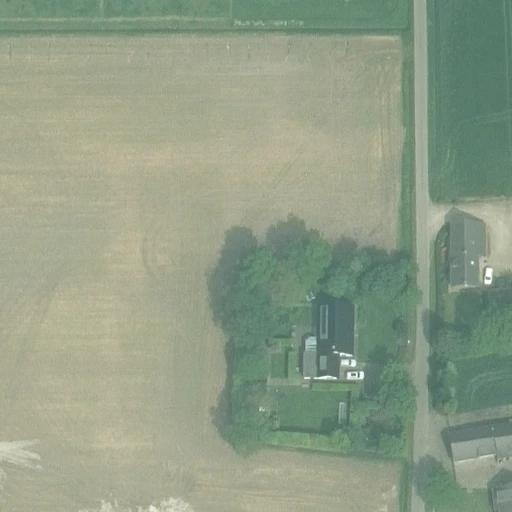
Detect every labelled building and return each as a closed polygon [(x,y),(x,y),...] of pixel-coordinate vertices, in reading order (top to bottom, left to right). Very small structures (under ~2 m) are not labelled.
[(452,290),(477,290),(477,259),(485,259),(484,226),(452,226),(452,290)] [(511,310),(511,288),(490,292),(493,314),(511,310)] [(353,310),(351,310),(319,309),(318,341),(310,341),(308,343),(308,357),(307,357),(306,380),(337,381),(337,357),(352,358),(353,310)] [(269,381),(252,381),(252,393),(269,393),(269,381)] [(511,426),(450,437),(455,464),(500,457),(501,461),(511,459),(511,426)] [(511,511),(511,490),(498,492),(493,493),(495,511),(511,511)]
